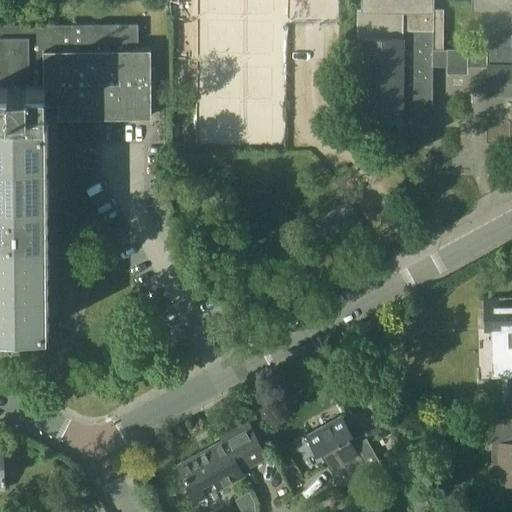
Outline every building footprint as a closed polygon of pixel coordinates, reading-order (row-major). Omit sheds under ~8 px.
[(357,35),(361,35),(360,117),(397,117),(397,121),(401,121),(401,143),(432,143),(433,65),(447,65),(447,72),(468,72),(468,65),(485,65),(485,94),(511,93),(511,45),(511,32),(511,0),(470,0),(471,12),(486,13),(486,50),(443,50),(443,9),(433,9),(433,2),(434,2),(433,0),(360,0),(361,1),(361,7),(357,7),(357,15),(357,27),(357,35)] [(0,328),(2,329),(2,335),(20,335),(20,328),(46,328),(45,145),(45,101),(58,102),(58,116),(96,116),(149,116),(151,116),(150,48),(127,48),(127,41),(138,41),(138,22),(0,23),(0,328)] [(239,291),(231,278),(219,285),(226,298),(239,291)] [(511,299),(485,300),(486,328),(511,327),(511,299)] [(380,445),(373,449),(366,436),(354,443),(349,434),(352,432),(342,413),(305,433),(316,452),(320,450),(340,485),(368,469),(367,467),(380,461),(379,459),(386,455),(380,445)] [(234,458),(241,454),(247,464),(266,453),(246,416),(232,424),(219,431),(223,440),(178,464),(196,498),(243,473),(234,458)] [(511,416),(490,417),(491,442),(498,442),(499,485),(498,485),(498,486),(511,485),(511,416)] [(277,443),(271,430),(263,434),(269,447),(277,443)] [(429,501),(425,494),(410,503),(414,509),(429,501)] [(378,511),(369,495),(339,511),(378,511)]
